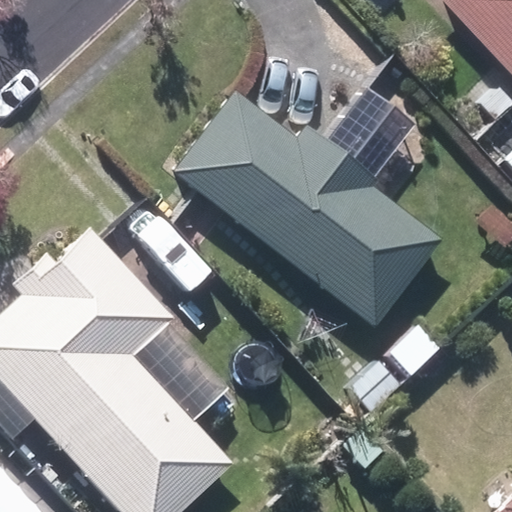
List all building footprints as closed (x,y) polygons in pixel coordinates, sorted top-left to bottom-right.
[(511,0),(437,0),(511,79),(511,0)] [(170,169),(369,323),(437,235),(370,184),(376,177),(303,119),(290,134),(271,118),(232,87),(170,169)] [(0,383),(118,511),(175,511),(231,461),(190,418),(226,386),(166,320),(171,315),(89,227),(0,308),(0,383)] [(381,359),(402,380),(432,349),(411,328),(381,359)] [(344,385),(368,410),(398,383),(375,357),(344,385)] [(511,511),(511,488),(485,511),(511,511)]
